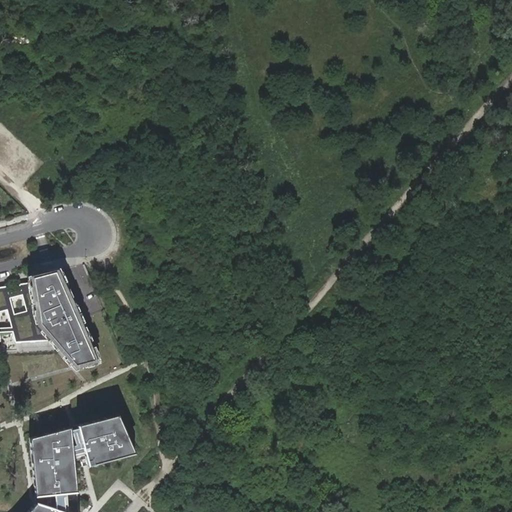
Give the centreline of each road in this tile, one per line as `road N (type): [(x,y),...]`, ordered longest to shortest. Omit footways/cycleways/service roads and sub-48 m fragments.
road 1 (track): [(131,511),(511,78)]
road 2 (residential): [(0,269),(92,237),(76,221),(0,240)]
